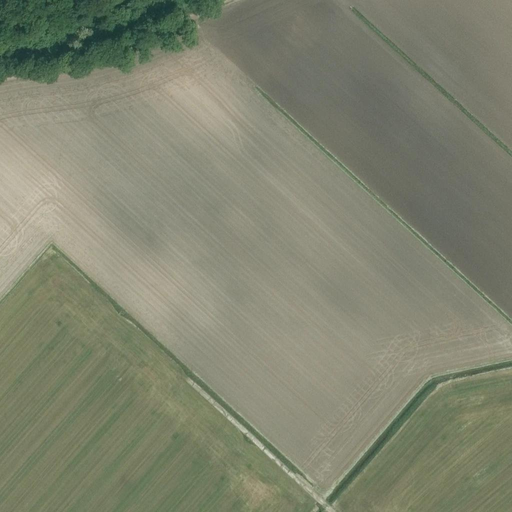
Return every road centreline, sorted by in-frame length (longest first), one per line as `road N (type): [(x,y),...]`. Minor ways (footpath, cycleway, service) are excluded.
road 1 (track): [(0,77),(111,58),(237,0)]
road 2 (track): [(195,385),(333,511)]
